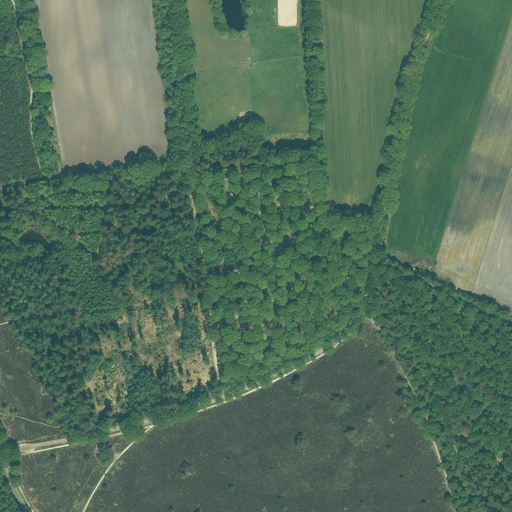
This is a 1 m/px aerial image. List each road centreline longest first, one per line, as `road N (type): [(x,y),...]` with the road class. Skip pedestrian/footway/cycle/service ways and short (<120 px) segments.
road 1 (track): [(131,424),(270,377),(325,347),(358,314)]
road 2 (track): [(379,228),(405,92),(441,0)]
road 3 (track): [(194,176),(224,401)]
road 4 (track): [(379,228),(322,214),(316,158),(206,174)]
road 5 (track): [(361,316),(377,326),(408,382),(454,511)]
road 6 (track): [(61,177),(192,152),(194,176)]
road 7 (track): [(511,322),(373,260)]
road 8 (track): [(0,453),(131,424)]
road 9 (track): [(41,52),(61,177)]
